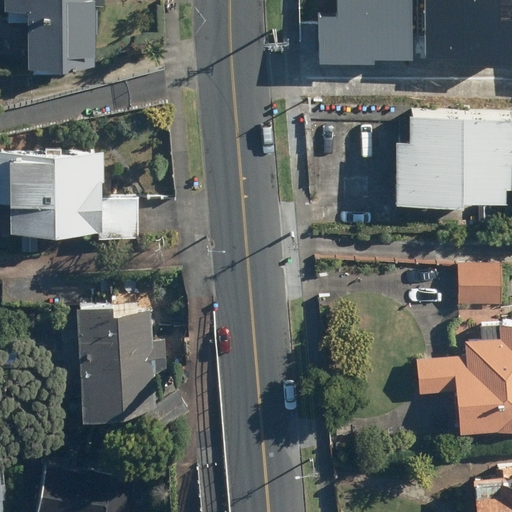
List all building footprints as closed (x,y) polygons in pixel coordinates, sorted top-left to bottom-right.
[(8,0),(8,15),(39,16),(37,63),(68,64),(68,57),(103,58),(104,0),(8,0)] [(511,2),(505,2),(504,0),(417,0),(416,26),(422,27),(420,73),(511,77),(511,2)] [(511,102),(416,98),(415,124),(402,124),(399,186),(471,189),(472,181),(511,183),(511,102)] [(112,146),(48,145),(48,128),(0,126),(0,184),(1,184),(0,194),(18,195),(17,219),(105,222),(105,234),(145,236),(146,194),(110,193),(112,146)] [(506,256),(460,256),(460,298),(506,298),(506,256)] [(152,332),(152,303),(120,303),(120,297),(86,297),(87,394),(153,393),(153,369),(169,368),(169,331),(152,332)] [(511,420),(511,312),(506,313),(508,328),(470,331),(472,350),(420,354),(423,386),(456,383),(460,425),(511,420)] [(141,511),(149,462),(53,449),(45,504),(83,509),(82,511),(141,511)] [(511,511),(511,466),(481,468),(482,511),(511,511)]
